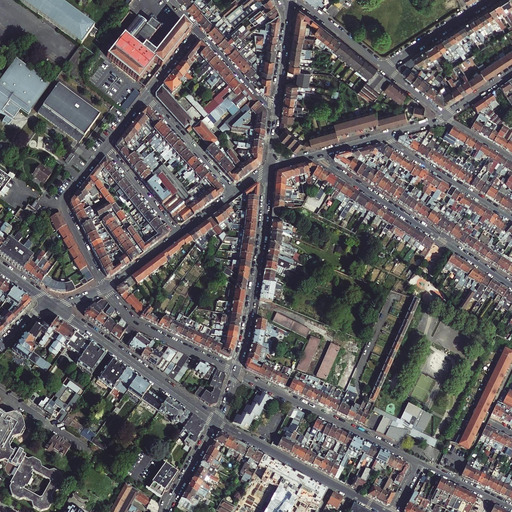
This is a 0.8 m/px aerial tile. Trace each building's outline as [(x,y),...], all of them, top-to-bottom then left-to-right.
[(93,25),(57,0),(19,0),(80,43),(93,25)] [(194,0),(187,7),(191,12),(200,5),(204,0),(194,0)] [(213,0),(211,0),(211,1),(208,3),(194,16),(198,20),(213,6),(216,3),(213,0)] [(225,15),(227,17),(246,0),(240,0),(238,2),(236,0),(235,0),(223,11),(225,15)] [(242,21),(259,6),(266,0),(246,0),(227,17),(228,18),(232,22),(235,26),(236,27),(242,21)] [(274,0),(266,0),(259,6),(261,9),(250,19),(254,22),(275,3),(274,0)] [(501,0),(499,1),(511,20),(511,19),(511,1),(511,0),(501,0)] [(194,16),(208,3),(206,1),(202,5),(202,6),(201,6),(200,5),(191,12),(194,16)] [(511,23),(510,21),(511,20),(499,1),(494,5),(502,17),(504,16),(511,25),(511,24),(511,23)] [(251,31),(277,7),(275,3),(254,22),(252,24),(248,28),(251,31)] [(489,8),(497,20),(502,28),(505,26),(504,24),(506,23),(502,17),(494,5),(489,8)] [(215,7),(213,6),(198,20),(201,23),(208,17),(207,15),(215,7)] [(281,16),(277,7),(251,31),(256,36),(256,38),(278,41),(281,16)] [(297,9),(295,21),(301,22),(300,26),(306,27),(308,27),(308,26),(309,26),(310,24),(307,21),(308,20),(306,19),(307,13),(300,8),(297,9)] [(495,22),(497,20),(489,8),(484,11),(492,23),(496,29),(497,28),(497,27),(498,26),(495,22)] [(213,12),(208,17),(201,23),(204,27),(217,15),(220,13),(218,10),(214,14),(213,12)] [(492,23),(484,11),(479,14),(491,32),(493,34),(495,32),(490,24),(492,23)] [(479,14),(475,17),(483,29),(485,28),(488,33),(489,32),(490,33),(491,32),(479,14)] [(217,15),(204,27),(208,31),(221,19),(217,15)] [(221,19),(208,31),(211,34),(228,18),(227,17),(225,15),(221,19)] [(475,17),(469,21),(483,42),(486,40),(484,37),(484,35),(481,30),(483,29),(475,17)] [(228,18),(211,34),(215,38),(232,22),(228,18)] [(170,36),(155,55),(145,47),(160,29),(151,21),(147,26),(138,19),(105,58),(139,83),(155,62),(161,68),(191,30),(182,21),(170,36)] [(320,24),(314,19),(311,22),(310,23),(317,28),(320,24)] [(245,25),(242,21),(236,27),(235,26),(232,29),(229,31),(218,42),(223,47),(246,26),(245,25)] [(295,21),(293,31),(304,33),(315,34),(315,33),(316,29),(311,28),(311,30),(306,29),(306,27),(300,26),(301,22),(295,21)] [(469,21),(464,24),(472,37),(475,41),(478,40),(479,40),(480,41),(481,41),(482,42),(482,43),(484,47),(486,46),(483,42),(469,21)] [(235,26),(232,22),(215,38),(218,42),(229,31),(228,30),(230,27),(232,29),(235,26)] [(315,34),(318,36),(325,28),(320,24),(317,28),(316,29),(315,33),(315,34)] [(464,24),(458,28),(472,48),(475,46),(470,38),(472,37),(464,24)] [(248,28),(246,26),(223,47),(228,53),(244,38),(251,31),(248,28)] [(325,28),(318,36),(315,40),(316,41),(315,42),(316,43),(317,43),(320,39),(319,39),(320,38),(323,40),(330,31),(325,28)] [(458,28),(453,31),(461,44),(463,42),(468,50),(472,48),(458,28)] [(304,33),(293,31),(292,39),(314,42),(314,39),(303,38),(304,33)] [(330,31),(323,40),(325,41),(324,43),(321,46),(321,47),(322,47),(323,46),(324,47),(327,43),(334,35),(330,31)] [(453,31),(447,35),(459,53),(460,55),(463,52),(459,45),(461,44),(453,31)] [(323,46),(322,47),(323,48),(321,51),(322,51),(327,52),(328,51),(326,49),(327,47),(329,49),(331,47),(338,38),(334,35),(327,43),(324,47),(323,46)] [(459,53),(447,35),(442,38),(450,51),(452,50),(455,53),(457,55),(459,53)] [(228,53),(232,57),(249,42),(251,40),(250,38),(247,41),(244,38),(228,53)] [(264,47),(276,49),(278,41),(256,38),(256,42),(263,43),(263,47),(264,47)] [(342,41),(338,38),(331,47),(333,48),(331,51),(329,50),(328,51),(327,52),(332,53),(333,51),(342,41)] [(450,51),(442,38),(436,42),(446,56),(452,65),(453,65),(450,60),(452,58),(448,53),(450,51)] [(314,42),(292,39),(291,47),(306,49),(307,45),(313,46),(314,42)] [(342,41),(333,51),(369,80),(377,69),(342,41)] [(198,42),(195,45),(200,49),(198,52),(200,54),(199,55),(200,55),(208,48),(201,42),(198,42)] [(237,62),(249,51),(247,49),(251,45),(249,42),(232,57),(237,62)] [(446,56),(436,42),(431,46),(440,59),(445,67),(448,65),(443,58),(446,56)] [(67,74),(75,79),(96,49),(89,43),(67,74)] [(200,49),(195,45),(189,52),(194,56),(198,52),(200,49)] [(440,59),(431,46),(425,49),(439,70),(442,70),(443,69),(437,61),(440,59)] [(264,47),(263,51),(268,51),(268,54),(261,53),(260,50),(258,50),(257,50),(257,54),(257,57),(275,59),(276,49),(264,47)] [(197,68),(200,64),(212,53),(208,48),(200,55),(199,56),(197,58),(196,59),(190,64),(192,66),(195,68),(196,67),(197,68)] [(251,49),(249,51),(237,62),(241,66),(253,56),(251,54),(254,51),(253,49),(252,50),(251,49)] [(425,49),(420,52),(429,66),(431,65),(433,68),(432,69),(432,68),(430,69),(431,70),(432,70),(435,70),(437,70),(439,70),(425,49)] [(290,51),(290,56),(300,58),(300,56),(306,57),(313,58),(313,57),(315,58),(315,55),(312,54),(312,53),(322,54),(322,51),(321,51),(318,51),(310,50),(310,51),(309,54),(306,53),(290,51)] [(189,63),(194,56),(189,52),(184,59),(189,63)] [(416,62),(419,65),(422,63),(425,69),(427,70),(429,70),(431,70),(430,69),(429,66),(420,52),(413,57),(416,62)] [(511,63),(511,62),(511,57),(508,52),(503,56),(509,64),(511,63)] [(198,70),(200,73),(216,58),(212,53),(200,64),(202,66),(198,70)] [(253,56),(241,66),(245,71),(257,60),(257,57),(257,54),(256,53),(253,56)] [(300,58),(290,56),(289,63),(299,64),(300,60),(312,62),(312,59),(306,58),(300,58)] [(498,59),(504,68),(509,64),(503,56),(498,59)] [(211,74),(222,64),(216,58),(200,73),(197,76),(196,77),(198,79),(208,71),(211,74)] [(4,122),(10,126),(21,110),(29,115),(32,111),(51,84),(50,84),(51,84),(15,59),(0,81),(0,112),(7,117),(4,122)] [(184,59),(181,63),(189,69),(192,66),(190,64),(189,63),(184,59)] [(486,79),(504,68),(498,59),(480,71),(481,72),(481,73),(482,73),(486,79)] [(257,60),(245,71),(249,76),(256,69),(258,68),(258,66),(258,65),(257,62),(257,60)] [(260,68),(261,68),(273,70),(274,64),(257,62),(258,65),(261,65),(260,68)] [(189,69),(181,63),(177,67),(193,80),(195,78),(189,73),(187,73),(189,70),(189,69)] [(307,65),(299,64),(289,63),(288,69),(295,70),(298,71),(309,72),(311,72),(311,69),(306,68),(307,65)] [(407,67),(404,63),(398,66),(398,70),(402,73),(407,67)] [(227,69),(222,64),(211,74),(209,75),(212,78),(205,84),(208,87),(227,69)] [(469,80),(464,73),(462,75),(459,71),(458,71),(455,66),(453,67),(469,91),(474,88),(469,80)] [(193,80),(177,67),(174,72),(187,82),(188,80),(191,82),(193,80)] [(410,71),(405,76),(412,81),(417,74),(414,72),(416,70),(413,67),(412,68),(410,71)] [(451,69),(448,72),(463,94),(469,91),(453,67),(451,69)] [(258,69),(261,68),(260,68),(259,68),(258,68),(256,69),(249,76),(254,80),(260,75),(259,74),(258,69)] [(260,75),(272,77),(273,70),(261,68),(258,69),(259,74),(260,75)] [(227,69),(208,87),(194,100),(199,105),(208,97),(213,93),(220,86),(232,75),(227,69)] [(377,69),(369,80),(358,93),(372,103),(383,89),(391,81),(377,69)] [(417,74),(412,81),(417,85),(425,74),(426,74),(421,70),(417,74)] [(309,72),(298,71),(297,78),(308,80),(309,72)] [(420,88),(429,77),(431,74),(433,73),(431,72),(430,73),(428,71),(427,71),(426,74),(425,74),(417,85),(420,88)] [(170,77),(179,84),(181,81),(186,86),(189,84),(187,82),(174,72),(170,77)] [(445,80),(447,79),(451,84),(448,85),(451,89),(457,98),(463,94),(448,72),(443,78),(445,80)] [(475,73),(481,82),(486,79),(482,73),(481,73),(481,72),(478,74),(477,72),(475,73)] [(474,88),(481,82),(475,73),(474,74),(475,76),(469,80),(474,88)] [(236,79),(232,75),(220,86),(222,88),(219,90),(219,91),(217,93),(219,95),(236,79)] [(179,84),(170,77),(163,85),(171,94),(181,86),(179,84)] [(420,88),(425,91),(433,80),(429,77),(420,88)] [(297,78),(296,84),(307,86),(308,80),(297,78)] [(428,94),(435,86),(434,86),(436,84),(437,83),(438,84),(440,82),(441,80),(440,79),(438,81),(435,78),(433,80),(425,91),(428,94)] [(228,93),(230,95),(241,85),(236,79),(219,95),(218,96),(217,97),(216,96),(213,93),(208,97),(212,101),(203,110),(208,116),(210,114),(213,111),(216,108),(219,106),(222,103),(223,102),(221,99),(228,93)] [(270,92),(272,82),(261,81),(259,83),(257,81),(256,83),(264,91),(270,92)] [(391,81),(383,89),(389,94),(400,103),(407,94),(391,81)] [(457,98),(451,89),(447,91),(444,86),(443,86),(440,82),(438,84),(438,85),(440,88),(442,92),(445,95),(450,103),(457,98)] [(296,84),(286,83),(285,88),(296,90),(296,88),(297,88),(297,89),(301,89),(301,90),(303,91),(304,90),(309,91),(309,90),(313,91),(314,88),(307,86),(296,84)] [(504,96),(508,102),(511,107),(511,91),(507,84),(499,88),(504,96)] [(99,115),(59,85),(37,113),(78,144),(78,143),(78,144),(99,116),(99,115)] [(234,105),(239,110),(244,116),(247,114),(248,113),(250,111),(258,103),(241,85),(230,95),(223,102),(222,103),(228,110),(234,105)] [(432,98),(439,90),(435,86),(428,94),(432,98)] [(193,130),(197,126),(188,115),(162,87),(156,94),(156,98),(184,129),(189,125),(193,130)] [(298,91),(296,90),(285,88),(284,94),(296,96),(310,99),(311,97),(305,95),(302,95),(302,93),(297,92),(298,91)] [(440,95),(442,92),(440,88),(439,90),(432,98),(442,105),(446,106),(450,103),(445,95),(443,96),(444,98),(440,95)] [(491,94),(496,102),(502,98),(505,103),(506,102),(507,103),(508,102),(504,96),(499,88),(491,94)] [(120,108),(126,113),(140,94),(135,90),(120,108)] [(184,96),(205,119),(207,117),(208,116),(203,110),(201,108),(199,105),(194,100),(187,93),(184,96)] [(284,94),(283,103),(302,106),(306,107),(309,108),(312,108),(312,105),(301,103),(301,101),(295,100),(296,96),(284,94)] [(491,94),(482,100),(488,109),(491,112),(492,110),(490,107),(495,104),(497,107),(498,106),(496,102),(491,94)] [(477,114),(479,115),(487,120),(496,126),(497,126),(499,128),(501,129),(503,127),(504,124),(501,122),(491,112),(488,109),(482,100),(472,106),(477,114)] [(222,103),(219,106),(225,113),(228,110),(222,103)] [(252,117),(254,115),(262,107),(258,103),(250,111),(252,113),(250,115),(248,113),(247,114),(249,116),(250,115),(252,117)] [(219,106),(216,108),(223,115),(225,113),(219,106)] [(253,121),(252,126),(265,127),(267,115),(266,112),(262,107),(254,115),(256,117),(255,121),(253,121)] [(283,107),(282,112),(295,114),(307,116),(308,112),(306,112),(301,111),(283,107)] [(413,115),(424,116),(425,109),(414,107),(413,115)] [(145,108),(140,114),(147,122),(154,115),(148,108),(145,108)] [(223,115),(216,108),(213,111),(220,118),(223,115)] [(224,123),(225,124),(228,121),(231,119),(234,116),(239,121),(244,116),(239,110),(224,123)] [(383,128),(410,120),(406,110),(380,117),(378,110),(335,122),(337,128),(310,136),(311,140),(306,141),(305,143),(287,127),(288,126),(288,121),(294,121),(295,114),(282,112),(280,128),(284,131),(279,136),(297,151),(302,146),(306,149),(340,140),(338,133),(381,122),(383,128)] [(213,111),(210,114),(217,121),(220,118),(213,111)] [(150,125),(147,122),(140,114),(137,118),(146,129),(147,127),(150,130),(148,131),(149,133),(151,132),(153,130),(152,128),(150,125)] [(208,116),(207,117),(214,124),(217,121),(210,114),(208,116)] [(242,126),(252,117),(250,115),(249,116),(247,114),(244,116),(239,121),(236,124),(233,126),(231,128),(250,131),(250,128),(246,127),(242,126)] [(154,115),(147,122),(150,125),(151,124),(154,126),(152,128),(153,130),(161,122),(154,115)] [(479,120),(485,124),(487,120),(479,115),(476,120),(471,129),(479,134),(483,126),(477,123),(479,120)] [(208,130),(214,124),(207,117),(205,119),(201,122),(208,130)] [(148,131),(146,129),(137,118),(133,122),(142,132),(144,131),(146,133),(144,135),(146,137),(149,133),(148,131)] [(496,126),(487,120),(485,124),(484,125),(493,131),(495,127),(496,126)] [(130,126),(138,136),(140,134),(142,137),(140,138),(142,140),(146,137),(144,135),(142,132),(133,122),(130,126)] [(153,130),(151,132),(153,134),(147,139),(148,142),(154,136),(165,126),(161,122),(153,130)] [(218,140),(208,130),(201,122),(197,126),(193,130),(201,139),(209,148),(217,141),(218,140)] [(189,125),(184,129),(189,134),(193,130),(189,125)] [(493,131),(484,125),(483,126),(479,134),(488,140),(493,131)] [(140,138),(138,136),(130,126),(127,131),(141,148),(144,145),(141,142),(142,141),(142,140),(140,138)] [(165,126),(154,136),(156,138),(150,143),(152,145),(158,140),(169,130),(165,126)] [(461,132),(453,127),(449,135),(456,140),(457,139),(461,132)] [(501,129),(493,143),(504,150),(509,141),(511,137),(511,132),(503,127),(501,129)] [(252,138),(264,139),(265,139),(266,133),(265,133),(250,131),(231,128),(230,129),(228,131),(251,134),(253,134),(252,138)] [(496,133),(493,131),(488,140),(493,143),(501,129),(499,128),(498,128),(496,133)] [(162,144),(172,134),(169,130),(158,140),(160,142),(154,147),(156,150),(162,144)] [(141,148),(127,131),(123,135),(137,151),(141,148)] [(469,137),(461,132),(457,139),(465,144),(469,137)] [(176,138),(172,134),(162,144),(163,146),(157,151),(159,153),(166,148),(176,138)] [(120,140),(124,144),(127,146),(128,148),(129,149),(130,149),(132,148),(135,151),(133,153),(134,154),(137,151),(123,135),(120,140)] [(408,141),(407,136),(398,139),(398,141),(409,148),(416,153),(420,147),(424,141),(419,139),(408,141)] [(469,137),(465,144),(462,149),(461,151),(463,152),(464,153),(468,147),(473,150),(478,142),(469,137)] [(176,138),(166,148),(167,150),(161,155),(163,157),(169,152),(180,142),(176,138)] [(128,148),(127,146),(124,149),(122,146),(124,144),(120,140),(116,145),(116,149),(120,153),(125,149),(126,150),(128,148)] [(420,147),(416,153),(421,156),(426,148),(424,147),(427,142),(424,140),(424,141),(420,147)] [(210,157),(220,147),(219,146),(220,145),(217,141),(209,148),(205,152),(210,157)] [(167,162),(173,156),(183,146),(180,142),(169,152),(171,154),(165,159),(167,162)] [(483,145),(478,142),(473,150),(471,153),(473,154),(472,157),(474,159),(475,158),(483,145)] [(262,151),(263,144),(248,143),(247,146),(246,146),(234,144),(237,148),(238,148),(247,149),(262,151)] [(137,151),(134,154),(126,161),(130,165),(141,156),(139,153),(146,145),(145,144),(144,145),(141,148),(137,151)] [(379,144),(369,147),(378,152),(383,155),(387,148),(382,144),(379,144)] [(426,148),(421,156),(426,159),(433,149),(429,144),(426,148)] [(483,145),(475,158),(481,161),(482,162),(484,160),(485,160),(491,150),(483,145)] [(183,146),(173,156),(175,158),(169,163),(170,165),(177,160),(187,150),(183,146)] [(210,157),(213,161),(225,151),(221,146),(220,147),(210,157)] [(0,194),(11,179),(0,171),(0,151),(2,149),(0,147),(0,194)] [(378,152),(369,147),(363,149),(375,157),(378,152)] [(433,149),(426,159),(430,161),(435,153),(437,150),(433,147),(433,149)] [(120,153),(126,161),(134,154),(133,153),(132,152),(129,154),(127,151),(129,149),(128,148),(126,150),(125,149),(120,153)] [(394,152),(387,148),(383,155),(386,157),(389,159),(394,152)] [(262,158),(262,151),(247,149),(247,152),(240,151),(238,153),(239,155),(248,156),(262,158)] [(363,149),(358,150),(373,160),(375,157),(363,149)] [(149,152),(147,150),(141,156),(130,165),(133,169),(144,160),(142,158),(149,152)] [(180,164),(191,154),(187,150),(177,160),(178,162),(172,167),(174,169),(180,164)] [(358,150),(353,151),(366,160),(368,161),(371,163),(372,164),(374,160),(373,160),(358,150)] [(492,151),(491,150),(485,160),(486,161),(487,161),(492,164),(498,154),(492,151)] [(225,151),(213,161),(218,165),(225,159),(227,157),(228,156),(226,153),(225,151)] [(234,163),(236,167),(244,178),(252,172),(245,163),(242,165),(241,163),(240,164),(230,151),(226,153),(228,156),(231,159),(234,163)] [(352,157),(354,158),(359,161),(360,160),(363,162),(362,163),(363,164),(364,163),(365,161),(366,160),(353,151),(346,153),(351,156),(352,157)] [(154,154),(153,152),(144,160),(133,169),(136,174),(151,161),(150,159),(154,154)] [(394,164),(399,155),(394,152),(389,159),(389,160),(394,164)] [(334,160),(348,169),(354,158),(352,157),(350,160),(348,159),(347,159),(345,161),(344,160),(342,160),(343,158),(344,159),(347,157),(348,156),(351,156),(346,153),(335,156),(334,160)] [(435,153),(430,161),(434,164),(439,155),(435,153)] [(195,158),(191,154),(180,164),(182,166),(176,171),(178,174),(184,168),(195,158)] [(502,157),(498,154),(492,164),(491,166),(495,169),(498,164),(502,157)] [(400,167),(405,159),(399,155),(394,164),(400,167)] [(439,155),(434,164),(438,166),(443,158),(439,155)] [(136,174),(140,178),(160,160),(156,156),(151,161),(136,174)] [(227,161),(225,159),(218,165),(221,169),(229,161),(230,160),(231,159),(228,156),(227,157),(228,159),(227,159),(228,160),(227,161)] [(262,163),(262,158),(248,156),(248,157),(244,157),(242,158),(249,161),(250,160),(257,168),(260,166),(262,163)] [(252,172),(257,168),(250,160),(249,161),(242,158),(240,157),(245,163),(252,172)] [(508,160),(502,157),(498,164),(500,165),(500,166),(494,176),(496,179),(499,174),(501,171),(508,160)] [(112,164),(107,158),(105,158),(103,161),(106,165),(103,169),(104,170),(112,164)] [(198,162),(195,158),(184,168),(186,170),(180,175),(182,178),(198,162)] [(354,158),(348,169),(356,175),(362,165),(363,164),(362,163),(359,161),(354,158)] [(441,168),(446,160),(444,158),(443,158),(438,166),(441,168)] [(230,163),(229,161),(221,169),(224,172),(234,163),(231,159),(230,160),(231,162),(230,163)] [(410,162),(405,159),(400,167),(398,170),(402,172),(399,177),(400,178),(401,178),(402,176),(406,170),(410,162)] [(160,160),(140,178),(143,182),(164,164),(160,160)] [(450,162),(446,160),(441,168),(445,171),(450,162)] [(511,164),(511,162),(508,160),(501,171),(505,174),(509,170),(511,164)] [(106,165),(103,161),(98,167),(102,170),(103,169),(106,165)] [(361,178),(368,168),(371,163),(368,161),(367,162),(366,164),(364,166),(362,165),(356,175),(361,178)] [(491,166),(492,164),(487,161),(483,168),(488,171),(491,166)] [(202,167),(198,162),(182,178),(179,180),(181,183),(182,185),(202,167)] [(416,166),(410,162),(406,170),(409,173),(406,178),(402,176),(401,178),(402,179),(404,180),(406,181),(406,182),(407,180),(408,179),(410,175),(416,166)] [(450,162),(445,171),(449,173),(454,165),(450,162)] [(224,172),(227,176),(232,171),(234,169),(236,167),(234,163),(224,172)] [(311,163),(306,164),(310,180),(318,167),(311,163)] [(112,164),(104,170),(108,174),(116,168),(112,164)] [(165,190),(171,197),(176,193),(178,196),(180,199),(194,215),(201,210),(195,202),(189,194),(188,193),(185,189),(182,185),(181,183),(179,180),(175,176),(164,164),(143,182),(146,186),(155,178),(161,185),(165,190)] [(301,165),(304,176),(305,180),(306,180),(309,188),(312,187),(311,184),(310,180),(306,164),(301,165)] [(366,181),(374,168),(376,166),(373,164),(369,169),(368,168),(361,178),(366,181)] [(511,164),(509,170),(510,171),(507,176),(505,180),(503,182),(502,181),(501,182),(503,184),(505,186),(510,179),(511,175),(511,164)] [(454,165),(449,173),(453,175),(458,167),(454,165)] [(467,172),(461,181),(467,184),(474,173),(471,171),(474,166),(471,165),(467,172)] [(44,184),(52,175),(40,166),(33,175),(44,184)] [(301,183),(296,166),(291,168),(294,179),(296,184),(301,183)] [(371,184),(374,186),(385,168),(384,168),(382,166),(381,169),(371,184)] [(419,168),(416,166),(410,175),(413,177),(419,168)] [(98,176),(102,170),(98,167),(94,171),(98,176)] [(206,171),(202,167),(182,185),(185,189),(206,171)] [(239,181),(244,178),(236,167),(234,169),(232,171),(239,181)] [(323,171),(318,167),(310,180),(316,183),(317,180),(323,171)] [(366,181),(371,184),(381,169),(378,167),(377,168),(377,169),(377,170),(374,168),(366,181)] [(458,167),(453,175),(456,178),(462,169),(458,167)] [(108,174),(111,178),(119,172),(116,168),(108,174)] [(377,188),(385,176),(388,170),(385,168),(374,186),(377,188)] [(415,183),(423,170),(419,168),(413,177),(412,178),(413,179),(410,184),(413,186),(415,183)] [(478,175),(471,187),(475,189),(482,178),(488,171),(483,168),(481,170),(483,171),(480,176),(478,175)] [(275,174),(275,180),(285,181),(289,180),(286,169),(278,172),(275,174)] [(456,178),(461,181),(467,172),(462,169),(456,178)] [(429,174),(423,170),(415,183),(416,183),(417,184),(420,180),(420,179),(424,181),(429,174)] [(200,183),(204,179),(209,174),(206,171),(185,189),(188,193),(192,190),(196,186),(200,183)] [(227,176),(233,183),(237,183),(239,181),(232,171),(227,176)] [(330,175),(323,171),(317,180),(322,183),(320,184),(319,186),(315,184),(313,188),(309,193),(315,197),(330,175)] [(475,189),(480,193),(484,187),(485,184),(484,183),(490,173),(488,171),(482,178),(475,189)] [(111,178),(114,182),(122,176),(119,172),(111,178)] [(474,173),(467,184),(471,187),(478,175),(474,172),(474,173)] [(94,185),(99,182),(96,178),(93,173),(89,178),(94,185)] [(216,182),(209,174),(204,179),(205,181),(206,179),(208,182),(207,183),(209,185),(210,187),(216,182)] [(394,174),(390,180),(382,192),(387,195),(396,182),(393,180),(396,175),(394,174)] [(423,184),(428,188),(430,185),(430,186),(435,178),(429,174),(424,181),(423,183),(423,184)] [(337,180),(330,175),(315,197),(318,199),(327,185),(332,188),(337,180)] [(114,182),(117,186),(125,180),(122,176),(114,182)] [(382,192),(390,180),(385,176),(377,188),(382,192)] [(396,182),(387,195),(392,198),(403,181),(404,180),(402,179),(400,182),(398,181),(400,178),(399,177),(396,182)] [(89,178),(85,183),(93,193),(95,191),(98,190),(94,185),(89,178)] [(158,188),(161,185),(155,178),(146,186),(162,205),(171,197),(165,190),(162,192),(158,188)] [(430,185),(428,188),(426,192),(425,193),(429,196),(432,190),(435,193),(442,182),(435,178),(430,186),(430,185)] [(201,184),(213,201),(218,197),(210,187),(209,185),(207,183),(205,181),(204,179),(200,183),(201,184)] [(486,196),(493,201),(498,193),(493,189),(494,188),(499,181),(496,179),(491,187),(486,196)] [(117,186),(120,190),(128,184),(125,180),(117,186)] [(333,195),(341,183),(337,180),(332,188),(330,190),(330,191),(333,193),(332,194),(333,195)] [(403,181),(392,198),(398,202),(406,189),(410,184),(408,182),(406,182),(406,181),(405,183),(403,181)] [(99,182),(94,185),(98,190),(100,193),(104,189),(99,182)] [(223,190),(216,182),(210,187),(218,197),(223,193),(223,190)] [(451,188),(442,182),(435,193),(432,198),(434,199),(436,201),(438,198),(440,199),(441,197),(444,199),(451,188)] [(93,198),(85,183),(81,187),(87,196),(94,205),(97,203),(96,201),(95,200),(93,198)] [(85,183),(93,198),(95,196),(93,193),(85,183)] [(345,185),(341,183),(333,195),(337,197),(345,185)] [(131,187),(128,184),(120,190),(123,194),(131,187)] [(209,204),(213,201),(201,184),(199,185),(203,190),(200,192),(209,204)] [(486,196),(491,187),(485,184),(484,187),(480,193),(486,196)] [(503,184),(498,193),(493,201),(500,205),(505,197),(501,194),(504,188),(506,190),(507,189),(509,191),(509,189),(505,186),(503,184)] [(345,185),(337,197),(341,200),(341,199),(342,199),(343,197),(345,198),(350,189),(345,185)] [(81,187),(78,192),(84,197),(88,203),(91,207),(94,205),(87,196),(81,187)] [(123,194),(127,197),(134,191),(131,187),(123,194)] [(403,205),(409,209),(414,200),(411,199),(412,197),(414,198),(419,191),(420,191),(420,190),(415,187),(410,195),(403,205)] [(239,197),(247,198),(249,195),(252,193),(254,192),(251,188),(239,197)] [(456,191),(451,188),(444,199),(446,200),(448,198),(450,199),(456,191)] [(105,200),(110,197),(104,189),(100,193),(104,199),(105,200)] [(347,199),(350,200),(355,192),(350,189),(345,198),(343,200),(345,201),(347,199)] [(398,202),(403,205),(410,195),(408,193),(410,191),(406,189),(398,202)] [(97,194),(95,196),(100,202),(104,199),(100,193),(98,190),(95,191),(97,194)] [(134,191),(127,197),(130,201),(138,195),(134,191)] [(455,202),(461,194),(456,191),(450,199),(447,204),(446,207),(449,208),(451,210),(452,207),(449,206),(452,200),(455,202)] [(84,197),(78,192),(74,197),(84,205),(85,204),(88,203),(84,197)] [(209,204),(200,192),(196,195),(199,199),(205,207),(209,204)] [(285,193),(274,192),(273,198),(294,200),(303,201),(303,199),(298,198),(298,197),(296,197),(296,196),(290,196),(290,193),(285,193)] [(352,206),(359,195),(355,192),(350,200),(349,202),(348,203),(352,206)] [(176,193),(171,197),(162,205),(164,208),(178,196),(176,193)] [(409,209),(413,212),(418,204),(420,201),(418,199),(421,195),(419,194),(420,193),(419,193),(414,200),(409,209)] [(465,196),(461,194),(455,202),(452,207),(451,210),(453,211),(455,212),(456,210),(453,208),(454,207),(455,207),(457,203),(459,205),(465,196)] [(138,195),(130,201),(133,205),(141,199),(138,195)] [(365,198),(359,195),(352,206),(352,207),(356,209),(357,208),(358,207),(359,207),(365,198)] [(178,196),(164,208),(166,211),(180,199),(178,196)] [(464,208),(469,199),(465,196),(459,205),(464,208)] [(74,197),(70,201),(70,205),(73,210),(84,205),(74,197)] [(111,208),(115,205),(110,197),(105,200),(108,204),(111,208)] [(423,207),(418,215),(422,218),(434,199),(432,198),(431,197),(426,205),(426,206),(425,208),(423,207)] [(505,197),(500,205),(505,208),(510,200),(505,197)] [(370,201),(365,198),(359,207),(364,210),(370,201)] [(98,203),(97,203),(94,205),(91,207),(91,208),(92,210),(93,210),(94,212),(95,212),(98,210),(102,208),(105,206),(108,204),(105,200),(104,199),(100,202),(98,203)] [(133,205),(136,209),(144,203),(141,199),(133,205)] [(194,215),(180,199),(166,211),(178,224),(181,225),(194,215)] [(205,207),(199,199),(195,202),(201,210),(205,207)] [(436,201),(434,199),(422,218),(427,221),(432,213),(430,211),(431,209),(432,209),(435,204),(437,201),(436,201)] [(468,210),(473,202),(469,199),(464,208),(461,213),(459,215),(462,217),(463,218),(465,215),(464,214),(464,212),(466,213),(468,210)] [(28,205),(27,208),(35,214),(36,213),(38,214),(41,213),(37,200),(31,208),(28,205)] [(374,204),(370,201),(364,210),(363,212),(362,213),(367,216),(368,213),(374,204)] [(232,202),(227,206),(233,214),(235,217),(236,219),(256,221),(257,214),(242,212),(240,212),(239,216),(236,216),(232,211),(236,208),(232,202)] [(427,221),(432,224),(440,212),(442,208),(444,206),(441,204),(439,202),(437,205),(432,213),(427,221)] [(478,204),(473,202),(468,210),(473,213),(478,204)] [(144,203),(136,209),(139,213),(147,207),(144,203)] [(84,205),(73,210),(76,216),(84,212),(82,209),(86,207),(85,204),(84,205)] [(381,209),(374,204),(368,213),(370,214),(366,220),(368,222),(369,222),(373,216),(376,218),(381,209)] [(418,204),(413,212),(418,215),(423,207),(418,204)] [(472,223),(477,216),(482,207),(478,204),(473,213),(469,218),(468,221),(471,223),(472,223)] [(116,215),(121,212),(115,205),(111,208),(112,210),(114,213),(116,215)] [(227,206),(222,210),(228,219),(233,225),(234,223),(235,220),(234,220),(233,220),(230,216),(233,214),(227,206)] [(139,213),(142,217),(150,211),(147,207),(139,213)] [(478,217),(482,219),(487,210),(482,207),(477,216),(478,217)] [(21,208),(15,217),(18,219),(19,218),(24,211),(21,208)] [(91,208),(84,212),(76,216),(79,221),(94,212),(93,210),(92,210),(91,208)] [(381,221),(387,212),(381,209),(376,218),(372,223),(376,225),(380,220),(381,221)] [(228,219),(222,210),(217,214),(229,231),(231,228),(231,227),(228,222),(225,221),(228,219)] [(485,221),(490,212),(487,210),(482,219),(485,221)] [(150,211),(142,217),(146,221),(153,214),(150,211)] [(95,212),(94,212),(79,221),(82,227),(91,222),(98,217),(95,212)] [(122,223),(126,220),(121,212),(116,215),(117,216),(119,219),(121,223),(122,223)] [(383,222),(381,225),(382,226),(381,227),(382,228),(383,227),(385,228),(385,227),(392,216),(387,212),(381,221),(383,222)] [(437,227),(445,215),(440,212),(432,224),(437,227)] [(494,215),(490,212),(485,221),(480,228),(482,229),(484,231),(489,222),(494,215)] [(114,213),(102,221),(105,225),(117,216),(116,215),(114,213)] [(50,218),(57,232),(58,231),(66,226),(65,223),(65,222),(64,220),(63,220),(61,216),(62,216),(61,214),(50,218)] [(146,221),(149,225),(157,218),(153,214),(146,221)] [(217,214),(212,217),(218,226),(220,225),(223,229),(224,229),(226,231),(225,232),(227,235),(229,231),(217,214)] [(437,227),(441,230),(449,218),(445,215),(437,227)] [(489,222),(484,231),(487,232),(488,230),(490,231),(493,226),(498,217),(494,215),(489,222)] [(119,219),(117,216),(105,225),(107,228),(119,219)] [(371,226),(372,223),(376,218),(373,216),(369,222),(368,222),(367,223),(371,226)] [(396,219),(392,216),(385,227),(389,230),(390,229),(396,219)] [(212,217),(206,222),(212,230),(218,237),(222,243),(226,237),(218,226),(212,217)] [(503,220),(498,217),(493,226),(497,228),(503,220)] [(157,218),(149,225),(152,229),(160,222),(157,218)] [(449,218),(441,230),(445,233),(453,221),(449,218)] [(119,219),(107,228),(109,231),(121,223),(119,219)] [(244,224),(244,226),(256,227),(256,221),(236,219),(235,220),(234,223),(236,224),(236,222),(238,223),(244,224)] [(397,232),(403,223),(396,219),(390,229),(394,232),(396,233),(397,232)] [(450,236),(455,239),(467,220),(466,219),(465,221),(462,219),(459,225),(457,224),(450,236)] [(122,223),(124,226),(126,229),(127,231),(132,227),(126,220),(122,223)] [(455,239),(459,242),(471,223),(468,221),(467,220),(455,239)] [(507,223),(503,220),(497,228),(502,231),(507,223)] [(445,233),(450,236),(457,224),(458,224),(453,221),(445,233)] [(93,226),(91,223),(91,222),(82,227),(82,228),(84,233),(100,225),(101,224),(100,223),(93,226)] [(160,222),(152,229),(155,233),(163,226),(160,222)] [(200,226),(206,234),(208,233),(212,238),(213,238),(214,239),(216,238),(210,231),(212,230),(206,222),(200,226)] [(121,223),(109,231),(112,234),(124,226),(122,223),(121,223)] [(409,227),(403,223),(397,232),(398,232),(397,233),(400,236),(400,237),(402,238),(409,227)] [(463,245),(469,237),(471,233),(469,232),(472,228),(471,227),(473,224),(472,223),(471,223),(459,242),(463,245)] [(511,225),(507,223),(502,231),(506,234),(511,227),(511,225)] [(0,233),(0,232),(0,238),(9,226),(6,224),(4,225),(1,230),(1,232),(0,233)] [(84,233),(86,237),(101,229),(100,225),(84,233)] [(289,227),(282,227),(271,226),(270,232),(281,234),(296,238),(299,240),(301,236),(292,232),(294,226),(293,225),(292,228),(289,227)] [(11,228),(9,226),(0,238),(0,251),(9,239),(5,236),(6,235),(7,235),(11,230),(11,228)] [(69,230),(69,229),(66,226),(58,231),(64,241),(63,241),(70,251),(69,251),(75,261),(74,262),(85,279),(81,282),(84,286),(94,280),(86,267),(87,267),(84,262),(84,261),(84,260),(79,251),(79,250),(73,241),(74,240),(74,239),(68,231),(69,230)] [(114,238),(126,229),(124,226),(112,234),(114,238)] [(169,234),(163,226),(155,233),(157,235),(161,233),(164,237),(169,234)] [(211,239),(206,234),(200,226),(195,230),(201,238),(203,236),(208,242),(211,239)] [(468,248),(478,232),(480,228),(477,226),(476,226),(474,229),(475,230),(472,235),(470,238),(469,237),(463,245),(468,248)] [(132,238),(137,235),(132,227),(127,231),(128,233),(131,236),(132,238)] [(415,231),(409,227),(402,238),(408,242),(415,231)] [(511,227),(506,234),(505,235),(502,238),(501,240),(505,242),(507,237),(511,240),(511,239),(511,227)] [(101,229),(86,237),(88,241),(107,232),(105,230),(104,228),(101,229)] [(116,241),(128,233),(127,231),(126,229),(114,238),(116,241)] [(480,233),(478,232),(468,248),(472,250),(477,242),(476,241),(481,233),(482,234),(484,231),(482,229),(480,233)] [(195,230),(191,233),(202,247),(204,245),(202,242),(203,240),(201,238),(195,230)] [(420,234),(415,231),(408,242),(412,245),(413,243),(414,244),(420,234)] [(487,232),(484,231),(482,234),(481,235),(483,237),(481,241),(479,244),(477,242),(472,250),(476,253),(486,238),(488,234),(488,233),(487,232)] [(107,232),(88,241),(91,245),(109,236),(107,233),(107,232)] [(254,241),(255,234),(237,232),(236,235),(243,236),(242,239),(254,241)] [(280,245),(297,253),(299,249),(293,246),(281,240),(281,234),(270,232),(269,243),(280,245)] [(0,251),(0,255),(12,264),(23,248),(18,244),(22,238),(21,235),(18,233),(14,238),(11,236),(9,239),(0,251)] [(131,236),(128,233),(116,241),(119,244),(131,236)] [(158,242),(164,237),(161,233),(157,235),(154,238),(158,242)] [(202,247),(191,233),(187,236),(192,241),(196,245),(200,248),(202,247)] [(420,245),(425,238),(420,234),(414,244),(415,245),(414,246),(418,249),(420,245)] [(138,246),(143,243),(137,235),(132,238),(133,239),(135,242),(138,246)] [(476,253),(480,256),(490,241),(493,236),(492,236),(490,235),(487,239),(486,238),(476,253)] [(93,249),(109,241),(112,240),(109,236),(91,245),(93,249)] [(186,246),(192,241),(187,236),(170,248),(159,257),(159,258),(156,261),(155,260),(152,262),(153,263),(147,267),(146,266),(140,271),(141,272),(135,276),(134,275),(123,284),(123,285),(120,287),(119,287),(117,288),(117,292),(123,299),(124,298),(126,300),(125,301),(128,304),(129,303),(131,305),(136,311),(138,312),(137,313),(141,317),(143,315),(146,311),(146,310),(132,295),(131,296),(129,293),(131,291),(129,288),(136,283),(137,285),(140,283),(142,284),(146,281),(146,278),(152,274),(154,275),(158,272),(158,269),(161,267),(162,269),(164,267),(164,264),(167,262),(165,259),(168,257),(169,258),(180,251),(179,249),(184,245),(186,246)] [(132,238),(131,236),(119,244),(121,248),(133,239),(132,238)] [(253,248),(254,241),(242,239),(238,239),(238,241),(236,240),(236,238),(231,237),(231,241),(239,243),(239,246),(253,248)] [(158,242),(154,238),(147,243),(150,248),(158,242)] [(430,241),(425,238),(420,245),(425,248),(430,241)] [(133,239),(121,248),(122,248),(123,251),(135,242),(133,239)] [(111,245),(109,241),(93,249),(95,254),(109,247),(111,245)] [(429,251),(434,243),(430,241),(425,248),(429,251)] [(490,241),(480,256),(484,259),(493,249),(490,247),(492,243),(490,241)] [(23,248),(12,264),(22,272),(32,258),(33,258),(26,253),(31,246),(31,244),(28,242),(23,248)] [(135,242),(123,251),(126,254),(138,246),(135,242)] [(143,253),(148,250),(149,249),(150,248),(147,243),(146,244),(144,245),(143,243),(138,246),(140,249),(143,253)] [(299,254),(297,253),(280,245),(269,243),(268,251),(279,254),(283,256),(283,253),(294,258),(294,256),(297,257),(299,254)] [(138,246),(126,254),(128,257),(136,252),(138,251),(140,249),(138,246)] [(229,251),(252,255),(253,248),(239,246),(236,246),(236,248),(231,248),(231,250),(226,250),(226,251),(229,251)] [(95,254),(97,258),(109,252),(110,251),(111,250),(109,247),(95,254)] [(118,263),(120,265),(122,269),(125,267),(117,251),(115,249),(114,250),(115,252),(113,254),(115,256),(117,260),(117,261),(118,263)] [(484,259),(488,261),(497,251),(493,249),(484,259)] [(125,267),(129,264),(126,259),(119,250),(117,251),(125,267)] [(502,250),(500,253),(492,264),(496,266),(502,258),(503,256),(504,255),(503,254),(505,250),(504,250),(503,250),(502,250)] [(250,265),(252,255),(229,251),(227,261),(228,261),(232,261),(250,265)] [(268,251),(266,258),(277,260),(290,265),(291,262),(287,260),(288,257),(283,256),(279,254),(268,251)] [(488,261),(492,264),(500,253),(497,251),(488,261)] [(29,277),(41,261),(45,255),(42,252),(36,260),(32,258),(22,272),(29,277)] [(97,258),(99,262),(110,255),(109,252),(97,258)] [(131,262),(139,256),(136,252),(128,257),(131,262)] [(99,262),(101,267),(112,259),(112,258),(115,256),(113,254),(113,253),(111,254),(110,255),(99,262)] [(112,259),(101,267),(104,271),(114,263),(114,262),(117,260),(115,256),(112,258),(112,259)] [(452,266),(454,267),(459,260),(453,256),(446,267),(450,270),(452,266)] [(496,266),(501,270),(509,257),(506,256),(504,259),(502,258),(496,266)] [(506,273),(511,265),(509,263),(510,263),(511,260),(511,258),(509,257),(501,270),(506,273)] [(266,258),(265,264),(276,266),(277,260),(266,258)] [(114,263),(104,271),(106,275),(116,267),(115,265),(117,264),(116,262),(117,261),(117,260),(114,262),(114,263)] [(459,271),(464,263),(459,260),(454,267),(457,269),(459,271)] [(35,281),(45,266),(43,264),(44,263),(41,261),(29,277),(35,281)] [(249,271),(250,265),(232,261),(228,261),(228,264),(236,266),(235,268),(238,269),(249,271)] [(464,263),(459,271),(458,273),(457,274),(462,277),(469,266),(464,263)] [(41,284),(46,277),(51,269),(49,268),(50,266),(47,264),(45,266),(35,281),(40,285),(41,284)] [(264,271),(275,273),(284,277),(284,276),(282,274),(284,269),(276,266),(265,264),(264,271)] [(120,265),(116,267),(106,275),(107,277),(110,278),(122,269),(120,265)] [(228,267),(227,269),(236,275),(237,276),(237,275),(238,269),(235,268),(228,267)] [(239,277),(237,276),(236,275),(227,269),(226,268),(223,273),(236,282),(235,287),(238,288),(246,289),(247,283),(239,277)] [(237,275),(248,277),(249,271),(238,269),(237,275)] [(469,290),(480,274),(475,270),(474,270),(467,278),(469,279),(470,280),(468,284),(467,287),(468,288),(467,289),(469,290)] [(274,279),(275,273),(264,271),(262,282),(275,284),(282,288),(284,285),(278,282),(279,280),(277,279),(274,279)] [(486,277),(480,274),(469,290),(470,291),(460,306),(464,309),(477,290),(486,277)] [(247,283),(248,277),(237,275),(237,276),(239,277),(247,283)] [(51,281),(46,277),(41,284),(46,288),(51,281)] [(467,280),(462,277),(459,281),(457,284),(462,288),(467,280)] [(486,277),(477,290),(481,293),(484,288),(486,289),(492,281),(486,277)] [(54,283),(51,281),(46,288),(49,290),(52,291),(57,284),(54,283)] [(484,292),(489,295),(492,290),(496,284),(492,281),(486,289),(484,292)] [(275,284),(262,282),(259,301),(272,303),(275,288),(281,290),(282,288),(275,284)] [(0,308),(6,299),(14,289),(6,283),(0,290),(0,308)] [(64,294),(61,285),(59,285),(57,284),(52,291),(55,292),(58,293),(62,294),(64,294)] [(71,292),(70,288),(69,284),(67,284),(63,285),(61,285),(64,294),(65,293),(69,293),(71,292)] [(492,300),(495,295),(500,287),(496,284),(492,290),(489,295),(491,297),(489,299),(491,300),(492,300)] [(235,287),(233,286),(231,291),(228,291),(226,303),(243,306),(246,291),(238,289),(238,288),(235,287)] [(500,287),(495,295),(497,296),(495,299),(499,302),(507,291),(500,287)] [(11,309),(7,313),(15,320),(24,311),(19,305),(25,297),(14,289),(6,299),(8,301),(7,302),(13,307),(11,309)] [(511,294),(507,291),(499,302),(498,304),(503,307),(504,304),(502,303),(504,300),(506,301),(511,294)] [(511,305),(511,304),(511,294),(506,301),(504,304),(503,307),(507,310),(510,305),(511,305)] [(31,301),(25,297),(19,305),(24,311),(31,304),(31,301)] [(411,306),(416,309),(420,301),(414,299),(411,306)] [(85,317),(94,323),(101,314),(108,304),(105,300),(101,300),(96,304),(102,308),(101,310),(94,305),(84,313),(85,317)] [(216,307),(242,312),(243,306),(226,303),(217,301),(216,307)] [(407,314),(413,316),(416,309),(411,306),(409,311),(407,314)] [(242,312),(216,307),(215,312),(227,315),(241,317),(242,312)] [(6,311),(0,316),(0,318),(8,327),(15,320),(7,313),(6,311)] [(115,311),(112,315),(102,329),(110,335),(122,319),(115,311)] [(145,320),(148,316),(150,314),(146,311),(143,315),(141,317),(145,320)] [(102,329),(112,315),(111,315),(109,317),(107,316),(106,316),(105,315),(105,316),(101,314),(94,323),(102,329)] [(276,314),(272,322),(306,339),(310,331),(276,314)] [(407,314),(404,322),(409,324),(413,316),(407,314)] [(162,321),(160,324),(158,326),(164,329),(168,320),(170,316),(167,315),(162,321)] [(170,332),(176,335),(180,326),(182,322),(179,321),(181,317),(182,317),(182,316),(181,315),(180,317),(179,316),(175,323),(174,323),(173,322),(169,331),(170,332)] [(241,317),(227,315),(226,317),(213,315),(212,319),(214,319),(233,322),(240,324),(241,317)] [(47,333),(57,320),(52,316),(45,326),(43,325),(40,328),(35,324),(27,336),(34,342),(37,338),(41,341),(47,333)] [(168,320),(164,329),(169,331),(173,322),(175,319),(170,316),(168,320)] [(8,327),(0,318),(0,327),(4,331),(8,327)] [(176,335),(180,337),(189,319),(188,319),(187,318),(185,323),(182,322),(180,326),(176,335)] [(122,319),(110,335),(119,341),(128,327),(122,319)] [(189,319),(180,337),(185,339),(191,326),(189,325),(191,320),(189,319)] [(225,325),(225,327),(231,328),(239,330),(240,324),(233,322),(214,319),(214,321),(214,322),(217,322),(217,323),(225,325)] [(52,340),(63,324),(57,320),(47,333),(41,341),(38,345),(41,347),(43,347),(48,340),(48,339),(49,337),(52,340)] [(401,329),(406,332),(409,324),(404,322),(401,329)] [(185,339),(190,341),(198,324),(197,323),(194,328),(191,326),(185,339)] [(69,329),(63,324),(52,340),(56,342),(55,343),(53,344),(48,351),(48,352),(51,354),(69,329)] [(195,344),(201,331),(198,330),(200,325),(198,324),(190,341),(195,344)] [(231,328),(225,327),(213,325),(212,328),(224,331),(224,333),(232,334),(238,336),(239,330),(231,328)] [(255,326),(254,332),(265,334),(266,328),(255,326)] [(124,344),(133,331),(128,327),(119,341),(124,344)] [(203,332),(201,331),(195,344),(199,346),(204,335),(208,328),(206,327),(203,332)] [(199,346),(204,348),(208,339),(210,336),(211,337),(211,336),(208,335),(210,330),(208,328),(204,335),(199,346)] [(65,348),(76,333),(69,329),(51,354),(54,356),(56,356),(61,349),(60,348),(61,346),(65,349),(65,348)] [(397,336),(403,339),(406,332),(401,329),(397,336)] [(139,333),(133,331),(124,344),(128,348),(137,336),(139,333)] [(223,336),(223,338),(237,341),(238,336),(232,334),(224,333),(212,331),(211,334),(223,336)] [(260,348),(271,352),(272,352),(273,351),(272,350),(271,350),(272,347),(269,347),(270,342),(270,340),(272,340),(275,341),(276,339),(265,334),(254,332),(252,345),(260,348)] [(91,345),(76,333),(65,348),(81,359),(91,345)] [(33,353),(38,345),(34,342),(27,336),(24,335),(15,347),(14,348),(13,348),(11,350),(12,351),(12,352),(26,362),(28,360),(42,370),(43,368),(47,363),(33,353)] [(142,339),(137,336),(128,348),(134,352),(136,349),(139,351),(140,351),(143,354),(153,340),(143,335),(142,337),(143,338),(142,339)] [(311,335),(297,368),(306,373),(321,340),(311,335)] [(397,336),(394,344),(400,346),(403,339),(397,336)] [(237,341),(223,338),(216,337),(215,339),(217,340),(217,341),(218,342),(224,344),(225,344),(235,348),(237,341)] [(204,348),(209,351),(213,342),(208,339),(204,348)] [(161,344),(153,340),(143,354),(141,357),(148,362),(159,346),(161,344)] [(216,347),(217,344),(213,342),(209,351),(213,353),(216,347)] [(317,376),(327,380),(341,347),(330,343),(317,376)] [(218,355),(220,351),(221,349),(222,346),(217,344),(216,347),(213,353),(218,355)] [(233,353),(235,348),(225,344),(223,350),(233,353)] [(394,344),(391,351),(396,354),(400,346),(394,344)] [(106,355),(91,345),(81,359),(79,362),(77,365),(91,375),(106,355)] [(252,345),(248,356),(257,359),(264,361),(266,354),(272,356),(275,357),(276,353),(272,352),(271,352),(260,348),(252,345)] [(162,349),(159,346),(148,362),(155,367),(161,358),(163,356),(159,353),(159,352),(160,353),(162,349)] [(161,358),(165,361),(173,350),(169,348),(163,356),(161,358)] [(231,359),(233,353),(223,350),(222,349),(221,351),(220,351),(218,355),(222,357),(228,360),(231,359)] [(507,359),(511,352),(505,349),(502,356),(507,359)] [(171,362),(178,353),(173,350),(165,361),(170,364),(171,362)] [(387,359),(393,361),(396,354),(391,351),(387,359)] [(183,355),(178,353),(171,362),(176,366),(183,355)] [(180,369),(189,358),(183,355),(176,366),(180,369)] [(247,360),(263,366),(265,361),(264,361),(257,359),(248,356),(247,360)] [(502,356),(498,364),(503,366),(507,359),(502,356)] [(163,373),(170,364),(165,361),(161,358),(155,367),(163,373)] [(173,380),(177,383),(194,360),(189,358),(180,369),(173,380)] [(387,359),(384,366),(390,369),(393,361),(387,359)] [(508,369),(511,361),(507,359),(503,366),(508,369)] [(112,390),(114,388),(127,370),(112,360),(98,380),(112,390)] [(258,375),(263,366),(247,360),(245,365),(247,369),(258,375)] [(265,361),(263,366),(258,375),(263,378),(270,363),(269,363),(268,365),(265,363),(266,362),(265,361)] [(163,373),(168,377),(176,366),(171,362),(170,364),(163,373)] [(207,382),(214,370),(199,363),(193,371),(207,382)] [(276,365),(270,363),(263,378),(268,380),(274,368),(276,365)] [(498,364),(495,371),(500,374),(503,366),(498,364)] [(176,366),(168,377),(173,380),(180,369),(176,366)] [(276,370),(274,368),(268,380),(273,383),(278,374),(280,369),(281,367),(278,366),(276,370)] [(384,366),(381,374),(386,376),(390,369),(384,366)] [(508,369),(503,366),(500,374),(505,376),(508,369)] [(284,388),(290,377),(287,375),(288,372),(291,373),(292,371),(291,370),(286,369),(285,371),(278,385),(284,388)] [(127,370),(114,388),(126,396),(129,392),(138,379),(127,370)] [(209,382),(222,387),(225,378),(223,375),(214,370),(207,382),(209,382)] [(280,375),(278,374),(273,383),(278,385),(285,371),(282,370),(280,375)] [(291,373),(290,377),(284,388),(289,390),(295,377),(293,376),(294,374),(296,374),(297,372),(293,371),(292,371),(291,373)] [(497,379),(500,374),(495,371),(491,378),(496,381),(497,379)] [(381,374),(378,381),(383,384),(386,376),(381,374)] [(505,376),(500,374),(497,379),(496,381),(501,383),(505,376)] [(314,378),(309,376),(306,382),(303,390),(300,395),(305,398),(314,378)] [(298,384),(300,379),(295,377),(289,390),(293,392),(298,384)] [(491,378),(487,386),(493,388),(496,381),(491,378)] [(138,379),(129,392),(140,401),(141,400),(148,391),(150,387),(138,379)] [(306,382),(300,379),(298,384),(293,392),(300,395),(303,390),(306,382)] [(67,386),(63,384),(55,395),(58,397),(55,403),(69,413),(81,396),(79,394),(82,389),(70,381),(67,386)] [(378,381),(374,388),(380,391),(383,384),(378,381)] [(501,383),(496,381),(493,388),(498,391),(501,383)] [(205,388),(208,389),(220,393),(222,387),(209,382),(207,382),(207,383),(205,388)] [(312,384),(311,385),(305,398),(309,400),(316,386),(312,384)] [(317,384),(316,386),(309,400),(314,402),(322,387),(317,384)] [(193,386),(189,392),(195,396),(199,390),(193,386)] [(356,389),(349,386),(346,390),(348,391),(352,393),(354,394),(356,389)] [(492,389),(493,388),(487,386),(484,393),(489,396),(492,389)] [(326,389),(322,387),(314,402),(319,405),(326,389)] [(220,393),(208,389),(205,392),(200,388),(199,390),(195,396),(210,407),(216,405),(220,393)] [(327,388),(326,389),(319,405),(323,407),(331,391),(327,388)] [(332,388),(331,391),(323,407),(328,409),(334,396),(332,395),(335,390),(332,388)] [(374,388),(371,395),(377,397),(380,391),(374,388)] [(498,391),(493,388),(492,389),(489,396),(494,398),(498,391)] [(165,403),(148,391),(141,400),(151,407),(159,412),(165,403)] [(343,400),(337,413),(341,416),(352,393),(348,391),(347,393),(343,400)] [(511,394),(508,392),(502,404),(506,406),(510,408),(511,409),(511,394)] [(354,394),(352,393),(341,416),(346,418),(351,409),(357,396),(354,394)] [(489,396),(484,393),(480,400),(485,403),(489,396)] [(269,398),(262,394),(259,400),(257,403),(260,404),(260,403),(265,405),(266,403),(269,398)] [(332,411),(339,398),(340,396),(338,395),(337,397),(334,396),(328,409),(332,411)] [(371,395),(369,401),(374,403),(377,397),(371,395)] [(494,398),(489,396),(485,403),(490,405),(494,398)] [(44,410),(51,401),(46,398),(43,402),(41,401),(37,406),(44,410)] [(236,418),(244,422),(250,426),(254,419),(257,421),(261,412),(264,408),(265,405),(260,403),(260,404),(257,403),(259,400),(255,398),(252,404),(248,402),(242,414),(239,412),(238,414),(236,418)] [(332,411),(337,413),(343,400),(339,398),(332,411)] [(168,399),(165,403),(159,412),(164,416),(166,415),(170,418),(169,419),(172,421),(171,422),(175,425),(176,424),(177,425),(179,423),(185,428),(193,417),(168,399)] [(358,424),(365,410),(363,409),(367,401),(369,402),(369,401),(366,399),(365,401),(364,400),(360,409),(353,422),(358,424)] [(480,400),(476,408),(482,410),(485,404),(485,403),(480,400)] [(56,404),(51,401),(44,410),(53,416),(54,415),(52,414),(53,413),(50,411),(56,404)] [(358,424),(363,426),(370,412),(368,411),(372,403),(374,404),(374,403),(369,401),(369,402),(365,410),(358,424)] [(384,416),(376,431),(397,442),(403,432),(407,434),(429,445),(432,438),(423,433),(432,415),(409,403),(400,419),(404,421),(402,425),(391,420),(388,418),(384,416)] [(490,405),(485,403),(485,404),(482,410),(487,413),(490,405)] [(353,422),(360,409),(356,407),(354,406),(353,410),(351,409),(346,418),(350,420),(353,422)] [(498,413),(500,409),(496,406),(495,408),(491,415),(495,417),(497,412),(498,413)] [(404,421),(400,419),(390,414),(376,407),(374,411),(384,416),(388,418),(392,419),(391,420),(402,425),(404,421)] [(478,418),(482,410),(476,408),(473,415),(478,418)] [(495,417),(500,420),(504,411),(500,409),(498,413),(497,412),(495,417)] [(478,418),(483,420),(487,413),(482,410),(478,418)] [(304,414),(298,411),(293,419),(291,424),(298,427),(304,414)] [(500,420),(503,421),(506,416),(507,417),(509,413),(504,411),(500,420)] [(5,477),(12,480),(10,484),(11,485),(9,488),(12,496),(19,500),(24,499),(31,503),(33,508),(40,511),(49,509),(53,502),(51,497),(54,491),(59,490),(63,482),(61,474),(54,470),(49,471),(42,467),(40,462),(33,458),(28,459),(25,458),(26,456),(22,454),(23,452),(19,450),(18,452),(15,450),(14,450),(13,452),(10,450),(10,448),(9,447),(9,444),(12,438),(15,437),(20,436),(24,428),(22,418),(23,416),(18,414),(17,416),(13,414),(6,415),(0,412),(0,462),(1,463),(1,464),(3,468),(5,477)] [(508,424),(511,416),(511,414),(509,413),(507,417),(506,416),(503,421),(508,424)] [(236,418),(238,414),(233,423),(241,427),(244,422),(236,418)] [(474,425),(478,418),(473,415),(469,423),(474,425)] [(203,424),(193,417),(185,428),(181,433),(179,436),(186,441),(184,444),(191,448),(189,450),(191,451),(198,438),(204,428),(203,424)] [(479,428),(483,420),(478,418),(474,425),(479,428)] [(311,438),(314,439),(318,431),(322,423),(317,421),(308,439),(309,440),(310,440),(311,438)] [(244,422),(241,427),(247,431),(250,426),(244,422)] [(315,443),(318,444),(327,426),(322,423),(318,431),(320,432),(318,436),(319,437),(315,443)] [(471,432),(474,425),(469,423),(466,430),(471,432)] [(284,451),(294,433),(298,427),(291,424),(288,429),(287,432),(286,432),(284,437),(283,436),(277,447),(284,451)] [(479,428),(474,425),(471,432),(476,435),(479,428)] [(318,445),(323,447),(332,428),(327,426),(318,444),(318,445)] [(481,436),(486,438),(489,433),(488,433),(490,429),(486,427),(481,436)] [(92,443),(97,436),(85,428),(80,435),(92,443)] [(332,428),(323,447),(329,450),(330,448),(329,448),(331,444),(337,431),(332,428)] [(490,440),(495,431),(490,429),(488,433),(489,433),(486,438),(490,440)] [(466,430),(462,437),(467,440),(471,432),(466,430)] [(330,450),(333,452),(342,433),(337,431),(331,444),(333,445),(331,449),(330,448),(329,450),(330,450)] [(496,437),(498,433),(495,431),(490,440),(487,446),(492,448),(498,438),(496,437)] [(403,432),(397,442),(402,444),(407,434),(403,432)] [(472,442),(476,435),(471,432),(467,440),(472,442)] [(210,448),(215,451),(219,445),(224,447),(229,438),(220,433),(217,434),(210,448)] [(281,435),(277,433),(273,441),(272,444),(275,446),(281,435)] [(284,451),(290,454),(297,442),(295,441),(298,434),(294,433),(284,451)] [(342,433),(333,452),(334,453),(336,454),(339,448),(340,448),(342,445),(343,446),(348,436),(342,433)] [(492,448),(496,450),(499,444),(503,436),(498,433),(496,437),(498,438),(492,448)] [(275,446),(277,447),(283,436),(281,435),(275,446)] [(71,447),(54,436),(45,449),(50,453),(53,449),(64,457),(71,447)] [(343,453),(340,452),(339,455),(340,455),(344,458),(354,439),(348,436),(343,446),(342,449),(344,450),(343,453)] [(505,442),(507,437),(503,436),(499,444),(496,450),(501,452),(504,447),(505,445),(506,442),(505,442)] [(464,447),(467,440),(462,437),(458,445),(464,447)] [(504,454),(511,440),(507,437),(505,442),(506,442),(505,445),(504,447),(501,452),(504,454)] [(225,457),(234,440),(229,438),(224,447),(226,449),(223,455),(225,457)] [(294,456),(298,459),(305,447),(304,446),(306,442),(307,443),(309,440),(308,439),(305,438),(302,442),(294,456)] [(438,440),(432,438),(429,445),(434,448),(438,440)] [(297,442),(290,454),(294,456),(302,442),(300,440),(300,439),(299,439),(297,442)] [(341,464),(340,467),(344,468),(350,457),(356,460),(357,458),(365,444),(354,439),(344,458),(341,464)] [(239,443),(234,440),(225,457),(228,458),(230,455),(232,456),(232,455),(239,443)] [(302,461),(309,449),(308,448),(312,441),(310,440),(309,440),(307,443),(305,447),(298,459),(302,461)] [(472,442),(467,440),(464,447),(469,450),(472,442)] [(313,442),(312,445),(314,446),(312,449),(310,448),(309,449),(302,461),(308,464),(318,445),(318,444),(315,443),(313,442)] [(245,446),(239,443),(232,455),(235,457),(233,461),(235,463),(245,446)] [(359,470),(360,469),(370,447),(365,444),(357,458),(359,458),(360,457),(362,458),(357,469),(359,470)] [(312,466),(317,457),(323,447),(318,445),(308,464),(312,466)] [(250,448),(245,446),(235,463),(238,464),(241,459),(243,460),(250,448)] [(370,447),(360,469),(364,471),(366,467),(364,466),(367,462),(369,463),(369,462),(375,449),(370,447)] [(210,448),(205,456),(217,463),(222,455),(221,454),(220,454),(215,451),(210,448)] [(257,452),(250,448),(243,460),(242,462),(245,463),(241,472),(241,474),(240,475),(250,481),(252,478),(248,476),(245,474),(247,471),(250,464),(257,452)] [(380,452),(375,449),(369,462),(372,463),(370,467),(372,468),(380,452)] [(330,450),(324,461),(319,470),(324,472),(331,459),(333,455),(334,453),(333,452),(330,450)] [(257,452),(250,464),(252,465),(251,467),(253,468),(260,454),(257,452)] [(390,456),(380,452),(372,468),(369,474),(364,471),(362,476),(356,489),(359,491),(364,482),(366,483),(372,471),(379,475),(380,475),(381,473),(383,469),(390,456)] [(329,475),(336,462),(340,455),(339,455),(336,454),(334,453),(333,455),(336,456),(333,460),(331,459),(324,472),(329,475)] [(264,456),(260,454),(253,468),(254,468),(255,467),(257,468),(264,456)] [(217,463),(205,456),(201,462),(210,467),(212,465),(217,468),(219,464),(217,463)] [(388,472),(395,459),(390,456),(383,469),(385,471),(383,475),(381,473),(380,475),(384,478),(385,478),(386,476),(388,472)] [(324,461),(317,457),(312,466),(319,470),(324,461)] [(395,459),(388,472),(390,473),(388,477),(386,476),(385,478),(389,480),(389,481),(390,479),(393,475),(400,461),(395,459)] [(472,461),(470,460),(462,476),(467,479),(471,469),(468,467),(469,467),(472,461)] [(405,463),(400,461),(393,475),(395,476),(392,480),(390,479),(389,481),(394,483),(405,463)] [(210,467),(201,462),(198,468),(216,478),(219,472),(210,467)] [(334,478),(339,469),(340,467),(341,464),(336,462),(329,475),(334,478)] [(475,462),(471,469),(467,479),(471,481),(479,466),(479,464),(475,462)] [(408,465),(405,463),(394,483),(394,484),(399,487),(409,469),(408,465)] [(166,464),(151,484),(152,485),(148,490),(161,499),(165,492),(165,491),(168,491),(169,489),(173,482),(174,480),(178,473),(166,464)] [(479,466),(471,481),(476,483),(481,474),(479,473),(482,467),(479,466)] [(216,478),(198,468),(195,474),(207,481),(208,481),(209,479),(217,483),(219,480),(216,478)] [(339,469),(334,478),(338,480),(342,471),(339,469)] [(489,469),(488,471),(489,472),(490,473),(488,477),(485,476),(481,485),(485,488),(490,478),(492,473),(493,471),(489,469)] [(482,471),(481,474),(476,483),(481,485),(485,476),(487,473),(482,471)] [(193,478),(211,488),(212,485),(207,482),(207,481),(195,474),(193,478)] [(357,474),(351,487),(356,489),(362,476),(357,474)] [(494,492),(500,480),(498,479),(500,475),(498,474),(497,475),(494,480),(490,490),(494,492)] [(372,498),(380,486),(377,484),(381,478),(383,480),(384,478),(380,475),(379,475),(368,496),(372,498)] [(289,511),(303,485),(285,476),(265,511),(289,511)] [(502,476),(500,480),(494,492),(499,494),(505,481),(506,478),(502,476)] [(209,491),(211,488),(193,478),(190,482),(202,489),(203,488),(209,491)] [(372,498),(377,501),(389,480),(385,478),(384,478),(383,480),(385,481),(382,487),(380,486),(372,498)] [(485,488),(490,490),(494,480),(490,478),(485,488)] [(390,486),(392,487),(394,484),(394,483),(389,481),(389,480),(377,501),(383,504),(388,494),(386,493),(390,486)] [(438,501),(446,482),(441,480),(436,490),(438,491),(433,502),(431,501),(431,502),(432,503),(437,505),(438,503),(438,501)] [(506,490),(510,484),(505,481),(499,494),(503,497),(506,490)] [(508,499),(511,489),(511,481),(511,483),(510,482),(510,484),(506,490),(503,497),(508,499)] [(202,489),(190,482),(187,488),(205,498),(208,492),(202,489)] [(446,499),(447,496),(451,485),(446,482),(438,501),(441,502),(443,498),(446,499)] [(90,511),(99,498),(73,484),(64,501),(68,502),(67,504),(71,506),(70,507),(69,507),(66,511),(90,511)] [(137,511),(136,511),(130,507),(134,500),(146,508),(151,501),(125,484),(109,511),(137,511)] [(448,501),(450,502),(456,487),(451,485),(447,496),(450,497),(448,501)] [(456,487),(450,502),(448,506),(451,507),(455,498),(457,499),(462,490),(456,487)] [(201,504),(205,498),(187,488),(184,494),(201,504)] [(462,490),(457,499),(459,500),(455,509),(458,511),(461,505),(467,492),(462,490)] [(388,494),(383,504),(386,506),(390,505),(395,495),(390,491),(388,494)] [(472,495),(467,492),(461,505),(458,511),(457,511),(459,511),(460,511),(461,511),(466,504),(467,504),(472,495)] [(343,498),(333,493),(327,505),(337,510),(343,498)] [(413,493),(408,502),(412,504),(414,501),(415,502),(419,496),(413,493)] [(233,511),(235,508),(222,500),(216,511),(201,504),(184,494),(178,504),(193,511),(233,511)] [(472,495),(467,504),(469,505),(465,511),(469,511),(477,497),(472,495)] [(409,511),(415,511),(418,506),(417,505),(420,499),(421,500),(422,498),(419,496),(415,502),(409,511)] [(418,506),(415,511),(420,511),(423,508),(421,507),(424,501),(426,502),(427,500),(422,498),(421,500),(418,506)] [(423,508),(420,511),(427,511),(428,511),(426,510),(429,504),(431,505),(432,503),(431,502),(427,500),(426,502),(423,508)] [(158,511),(159,510),(158,505),(151,501),(146,508),(146,509),(149,511),(158,511)] [(403,511),(409,511),(415,502),(414,501),(412,504),(408,502),(403,511)] [(427,511),(430,511),(434,506),(436,507),(437,505),(432,503),(431,505),(428,511),(427,511)]
